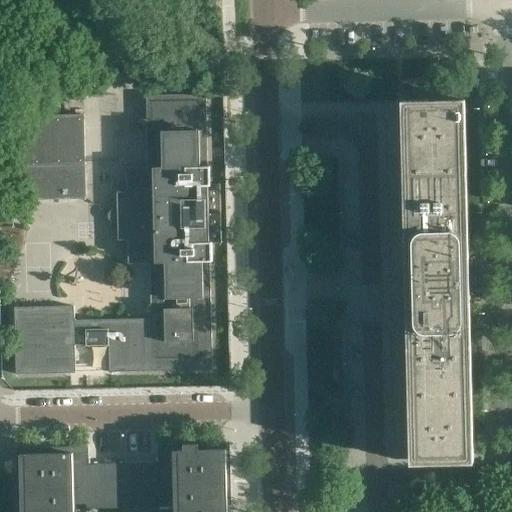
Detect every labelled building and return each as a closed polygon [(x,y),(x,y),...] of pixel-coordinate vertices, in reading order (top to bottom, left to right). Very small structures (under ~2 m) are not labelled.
[(417,93),(417,79),(402,80),(402,93),(417,93)] [(212,370),(209,262),(212,262),(211,243),(219,243),(219,244),(221,244),(220,184),(217,184),(217,185),(210,186),(210,167),(207,167),(205,95),(146,96),(147,168),(126,169),(127,192),(117,193),(117,209),(112,209),(108,214),(108,219),(113,224),(118,224),(118,240),(128,240),(128,264),(150,264),(151,319),(74,321),(74,307),(14,308),(16,375),(75,373),(75,346),(108,345),(109,373),(212,370)] [(473,462),(464,100),(436,100),(436,108),(429,108),(429,101),(401,101),(405,277),(400,277),(401,290),(401,310),(406,310),(410,464),(438,463),(437,456),(445,455),(445,463),(473,462)] [(86,199),(84,115),(9,117),(11,201),(86,199)] [(221,511),(222,506),(231,506),(229,443),(157,445),(158,463),(88,465),(88,447),(16,449),(17,511),(26,511),(25,511),(221,511)]
